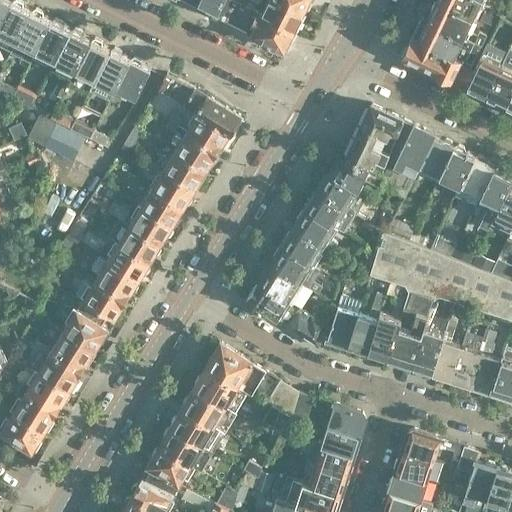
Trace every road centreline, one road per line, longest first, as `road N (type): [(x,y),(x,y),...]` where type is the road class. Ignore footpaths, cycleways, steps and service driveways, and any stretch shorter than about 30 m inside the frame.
road 1 (tertiary): [(62,499),(190,293)]
road 2 (residential): [(397,394),(310,367),(190,293)]
road 3 (residential): [(103,0),(309,104)]
road 4 (tertiary): [(190,293),(309,104)]
road 5 (residential): [(511,140),(339,57)]
road 6 (residential): [(360,511),(397,394)]
road 7 (residential): [(511,430),(397,394)]
